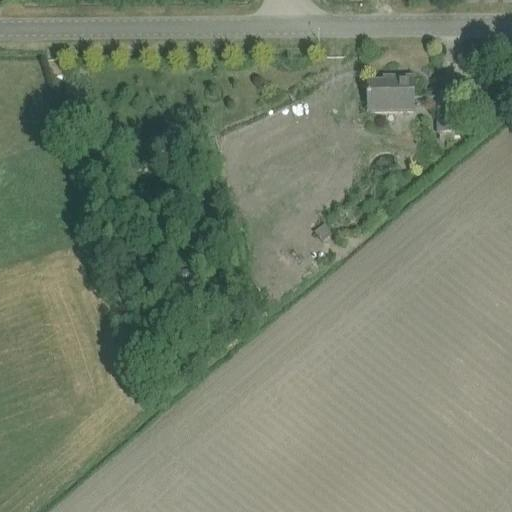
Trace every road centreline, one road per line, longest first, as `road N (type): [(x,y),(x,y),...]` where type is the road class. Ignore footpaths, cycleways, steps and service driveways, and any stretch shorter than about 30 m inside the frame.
road 1 (tertiary): [(0,26),(287,25)]
road 2 (tertiary): [(287,25),(511,23)]
